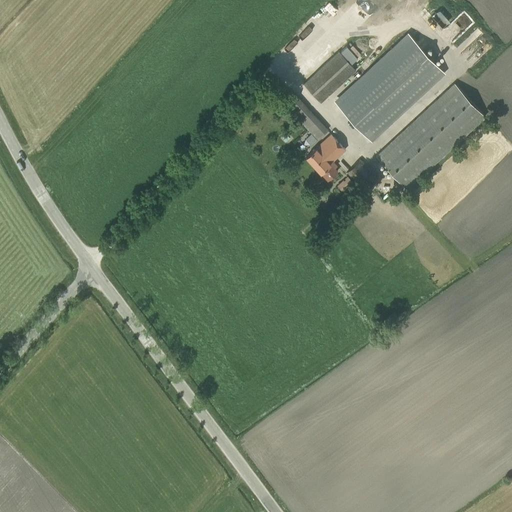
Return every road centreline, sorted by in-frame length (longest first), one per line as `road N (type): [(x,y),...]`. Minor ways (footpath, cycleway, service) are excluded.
road 1 (unclassified): [(273,511),(93,269)]
road 2 (unclassified): [(93,269),(0,123)]
road 3 (unclassified): [(0,372),(93,269)]
